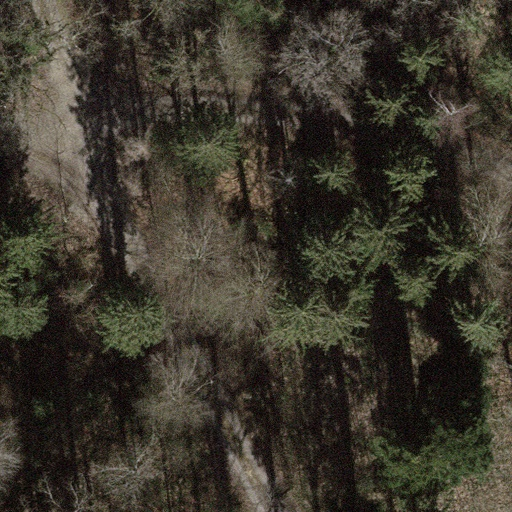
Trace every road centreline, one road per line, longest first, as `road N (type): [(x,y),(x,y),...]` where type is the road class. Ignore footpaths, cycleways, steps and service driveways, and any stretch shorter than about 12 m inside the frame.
road 1 (track): [(274,511),(131,263),(70,115),(42,0)]
road 2 (track): [(511,170),(381,127),(290,111),(192,106),(0,119)]
